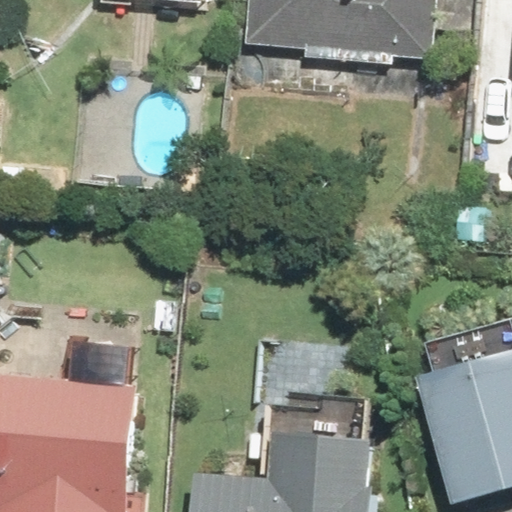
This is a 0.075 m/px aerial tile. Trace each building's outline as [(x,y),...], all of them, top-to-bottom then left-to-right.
[(263,0),(260,39),(446,56),(451,0),(263,0)] [(210,101),(81,96),(77,176),(206,181),(210,101)] [(511,341),(441,361),(478,494),(511,485),(511,341)] [(148,511),(160,368),(0,355),(0,498),(14,500),(12,511),(148,511)] [(222,460),(216,511),(391,511),(400,429),(296,418),(292,467),(222,460)]
